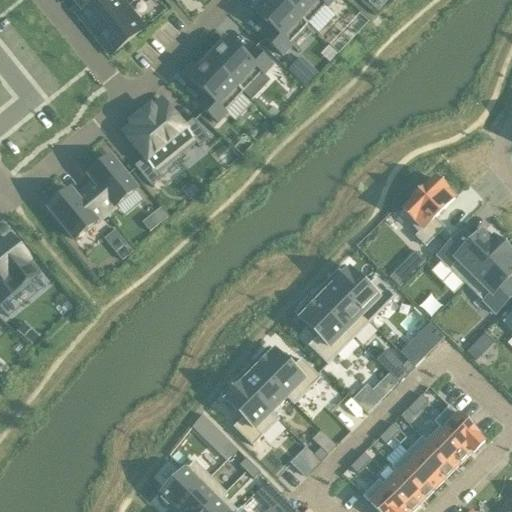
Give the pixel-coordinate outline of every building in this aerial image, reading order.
[(73,0),(81,9),(82,10),(93,0),(73,0)] [(81,9),(76,13),(94,35),(127,8),(119,0),(93,0),(82,10),(81,9)] [(279,0),(267,0),(254,14),(271,30),(263,39),(282,57),(291,47),(289,45),(307,26),(279,0)] [(279,0),(307,26),(325,6),(327,8),(335,0),(279,0)] [(382,0),(372,0),(369,4),(378,12),(386,3),(382,0)] [(127,8),(94,35),(111,56),(144,29),(127,8)] [(228,42),(209,62),(243,94),(261,74),(263,76),(272,67),(253,49),(245,58),(228,42)] [(301,60),(290,71),(306,86),(317,75),(301,60)] [(193,66),(184,76),(207,98),(199,107),(217,125),(226,115),(224,113),(243,94),(209,62),(199,72),(193,66)] [(151,108),(141,116),(177,160),(196,145),(199,148),(209,140),(193,120),(184,128),(162,101),(152,109),(151,108)] [(133,125),(123,133),(144,160),(135,168),(151,187),(161,179),(158,175),(177,160),(141,116),(131,124),(133,125)] [(96,185),(87,193),(106,216),(137,191),(110,159),(89,176),(96,185)] [(415,202),(404,212),(422,231),(416,238),(426,248),(444,229),(435,220),(455,200),(435,181),(425,192),(421,188),(411,198),(415,202)] [(70,192),(49,209),(75,242),(106,216),(87,193),(77,201),(70,192)] [(161,209),(143,224),(150,233),(168,219),(161,209)] [(115,231),(105,240),(122,262),(133,253),(115,231)] [(457,239),(438,258),(466,287),(504,249),(493,238),(492,239),(484,232),(473,243),(463,233),(457,239)] [(0,275),(1,277),(0,277),(0,306),(39,275),(10,240),(0,248),(0,275)] [(511,256),(504,249),(466,287),(495,315),(511,298),(511,281),(511,280),(511,278),(511,256)] [(415,254),(406,263),(416,272),(425,264),(415,254)] [(332,288),(333,288),(369,324),(395,298),(376,279),(367,288),(349,270),(332,288)] [(332,288),(317,304),(353,340),(369,324),(333,288),(332,288)] [(317,304),(300,321),(318,338),(309,347),(328,366),(353,340),(317,304)] [(511,314),(503,323),(511,332),(511,314)] [(431,325),(411,345),(425,359),(432,352),(445,339),(431,325)] [(471,348),(467,353),(475,362),(476,362),(494,344),(485,335),(471,348)] [(387,350),(375,362),(389,375),(392,378),(401,369),(403,366),(387,350)] [(275,352),(258,369),(288,399),(287,399),(294,406),(320,380),(301,361),(293,370),(275,352)] [(403,366),(401,369),(408,376),(415,369),(408,362),(403,366)] [(258,369),(242,385),(272,415),(272,414),(287,399),(288,399),(258,369)] [(389,375),(383,381),(393,390),(398,385),(398,384),(392,378),(389,375)] [(242,385),(225,402),(243,420),(234,429),(253,447),(279,421),(272,414),(272,415),(242,385)] [(422,396),(415,403),(422,410),(429,403),(422,396)] [(415,403),(408,411),(414,417),(422,410),(415,403)] [(449,407),(434,422),(439,427),(439,428),(469,457),(472,453),(473,454),(485,443),(449,407)] [(216,452),(217,452),(227,441),(202,417),(192,429),(216,452)] [(393,425),(386,432),(393,439),(400,432),(393,425)] [(426,441),(425,442),(454,472),(469,457),(439,428),(426,441)] [(386,432),(379,440),(386,446),(393,439),(386,432)] [(422,438),(407,453),(440,486),(454,472),(425,442),(426,441),(422,438)] [(230,444),(224,451),(231,458),(238,452),(230,444)] [(320,449),(313,456),(321,464),(328,457),(320,449)] [(407,453),(392,468),(395,472),(396,471),(425,500),(440,486),(407,453)] [(364,454),(357,461),(364,468),(371,461),(364,454)] [(246,460),(239,466),(246,474),(253,467),(246,460)] [(357,461),(350,468),(357,475),(364,468),(357,461)] [(170,488),(158,499),(171,511),(177,511),(211,478),(195,462),(180,478),(176,474),(167,484),(170,488)] [(253,467),(246,474),(253,481),(260,474),(253,467)] [(383,485),(382,486),(408,511),(413,511),(425,500),(396,471),(395,472),(383,485)] [(211,478),(177,511),(207,511),(223,497),(223,498),(227,494),(211,478)] [(379,481),(363,497),(377,511),(408,511),(382,486),(383,485),(379,481)] [(223,497),(207,511),(237,511),(223,498),(223,497)]
